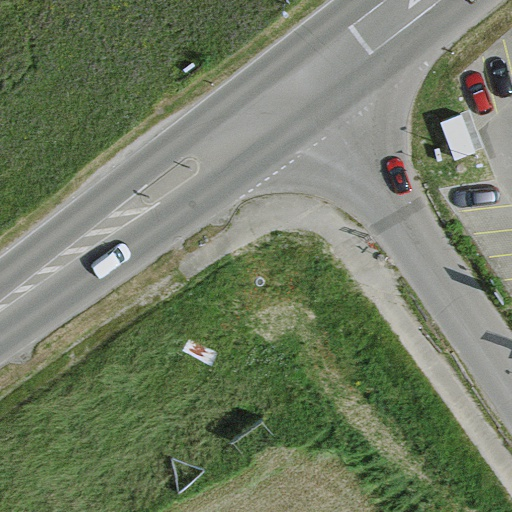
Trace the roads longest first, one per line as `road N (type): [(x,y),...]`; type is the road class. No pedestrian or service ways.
road 1 (track): [(511,502),(313,231),(267,223),(187,272)]
road 2 (primary): [(0,306),(306,79)]
road 3 (unclassified): [(306,79),(511,389)]
road 4 (primary): [(306,79),(404,0)]
